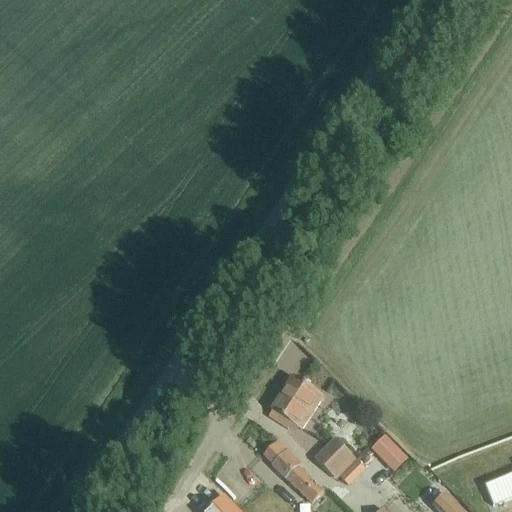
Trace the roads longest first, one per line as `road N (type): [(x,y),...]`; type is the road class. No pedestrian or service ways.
road 1 (unclassified): [(68,511),(411,0)]
road 2 (track): [(177,511),(511,13)]
